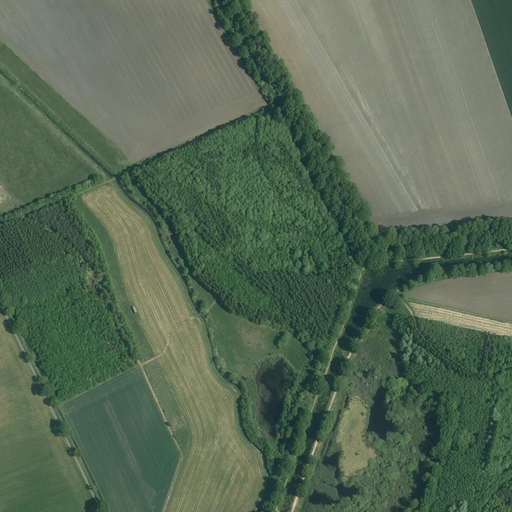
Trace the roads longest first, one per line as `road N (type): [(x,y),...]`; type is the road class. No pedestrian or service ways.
road 1 (track): [(511,265),(413,282),(377,308),(353,346),(292,511)]
road 2 (track): [(382,260),(511,249)]
